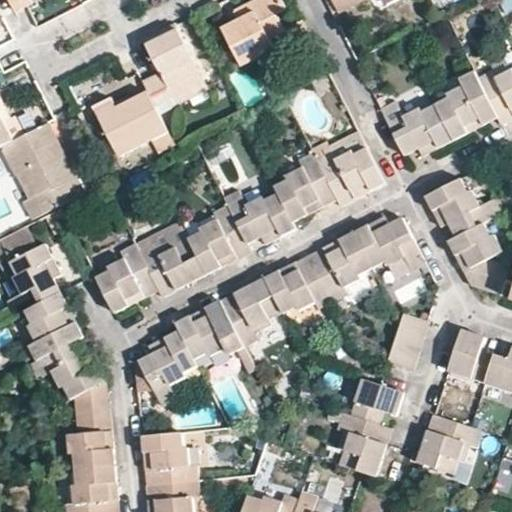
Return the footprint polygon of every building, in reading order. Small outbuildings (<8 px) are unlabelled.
[(10,0),(16,11),(33,2),(31,0),(10,0)] [(243,68),(277,50),(272,40),(287,32),(278,15),(288,10),(282,0),(257,0),(252,3),(257,11),(241,19),(223,29),(235,52),(228,56),(233,67),(241,63),(243,68)] [(333,0),(340,14),(367,0),(333,0)] [(241,19),(257,11),(252,3),(244,7),(236,11),(241,19)] [(315,45),(304,23),(287,32),(299,54),(315,45)] [(206,83),(177,26),(145,41),(158,66),(161,73),(144,82),(149,93),(157,108),(175,99),(206,83)] [(498,118),(502,125),(511,120),(511,70),(497,78),(494,72),(479,79),(498,118)] [(451,100),(437,106),(454,141),(475,130),(498,118),(479,79),(475,72),(462,79),(466,86),(449,95),(451,100)] [(209,90),(206,83),(175,99),(179,106),(209,90)] [(119,105),(147,92),(143,84),(115,97),(119,105)] [(157,108),(149,93),(126,105),(118,109),(100,117),(120,157),(169,131),(157,108)] [(0,149),(5,147),(16,142),(6,123),(0,111),(0,110),(5,108),(0,97),(0,149)] [(399,102),(382,110),(406,156),(420,149),(424,156),(431,153),(454,141),(437,106),(424,113),(421,109),(406,117),(399,102)] [(97,111),(100,117),(118,109),(114,103),(97,111)] [(9,114),(5,108),(0,110),(0,111),(6,123),(12,120),(9,114)] [(12,120),(6,123),(16,142),(26,136),(16,118),(12,120)] [(64,153),(49,124),(26,136),(16,142),(5,147),(7,151),(20,176),(33,200),(25,204),(33,221),(85,194),(64,153)] [(387,184),(369,148),(356,155),(354,151),(337,160),(328,142),(313,150),(316,154),(338,201),(342,207),(360,198),(387,184)] [(0,155),(12,179),(20,176),(7,151),(0,153),(0,155)] [(280,194),(295,223),(320,211),(338,201),(316,154),(302,161),(306,168),(289,177),(290,181),(277,188),(280,194)] [(469,192),(463,180),(428,197),(443,227),(449,223),(454,231),(458,238),(485,224),(504,215),(495,200),(481,206),(473,190),(469,192)] [(264,238),(268,245),(289,235),(298,230),(295,223),(280,194),(266,201),(265,198),(248,205),(241,192),(227,199),(230,207),(250,246),(264,238)] [(205,234),(191,241),(208,275),(234,262),(253,253),(250,246),(230,207),(217,214),(220,220),(202,230),(205,234)] [(414,272),(427,265),(404,217),(390,224),(386,217),(373,224),(356,234),(374,269),(388,262),(390,265),(406,257),(414,272)] [(503,296),(511,268),(491,260),(504,253),(495,235),(492,237),(485,224),(458,238),(451,242),(464,268),(473,285),(503,296)] [(7,256),(36,246),(30,229),(1,239),(7,256)] [(361,276),(374,269),(356,234),(332,246),(311,256),(335,302),(349,295),(346,288),(362,279),(361,276)] [(153,238),(138,246),(160,292),(164,298),(187,286),(208,275),(191,241),(162,255),(153,238)] [(10,302),(17,316),(28,311),(63,293),(56,280),(63,276),(57,263),(48,245),(13,263),(18,275),(14,277),(23,296),(10,302)] [(160,292),(138,246),(123,253),(126,259),(110,268),(112,272),(98,279),(116,314),(139,302),(160,292)] [(319,310),(335,302),(311,256),(287,269),(267,279),(285,314),(299,307),(301,310),(316,303),(319,310)] [(285,314),(267,279),(243,291),(223,302),(247,347),(261,340),(258,333),(272,325),(270,321),(285,314)] [(72,311),(63,293),(28,311),(35,324),(30,327),(39,343),(32,347),(39,362),(78,342),(86,339),(72,311)] [(247,347),(223,302),(197,315),(178,325),(181,331),(196,360),(210,352),(212,356),(228,348),(231,355),(247,347)] [(432,322),(429,321),(407,314),(401,330),(427,339),(432,322)] [(421,355),(427,339),(401,330),(395,346),(421,355)] [(450,372),(487,384),(497,356),(490,354),(483,351),(487,338),(463,330),(462,335),(450,372)] [(196,360),(181,331),(155,345),(150,347),(154,354),(140,361),(165,409),(179,402),(171,386),(188,377),(186,373),(199,367),(196,360)] [(76,399),(109,382),(96,358),(93,352),(85,356),(78,342),(39,362),(33,365),(40,380),(55,374),(62,388),(66,387),(73,400),(76,399)] [(395,346),(390,361),(416,369),(421,355),(395,346)] [(511,392),(511,353),(509,360),(505,359),(497,356),(487,384),(511,392)] [(364,379),(351,416),(381,425),(383,417),(385,412),(399,416),(406,394),(382,385),(364,379)] [(113,427),(109,382),(76,399),(79,434),(69,435),(71,454),(76,454),(77,471),(117,466),(113,427)] [(342,465),(363,473),(379,477),(389,446),(394,430),(381,425),(351,416),(345,413),(339,430),(346,432),(340,449),(346,451),(342,465)] [(473,427),(435,415),(428,438),(422,457),(420,464),(454,475),(456,474),(460,461),(466,463),(472,446),(478,448),(484,431),(473,427)] [(183,433),(144,437),(147,465),(149,486),(199,482),(197,466),(190,467),(188,449),(184,449),(183,433)] [(121,511),(119,489),(117,466),(77,471),(79,485),(74,486),(75,504),(69,504),(69,511),(121,511)] [(199,482),(149,486),(151,511),(194,511),(193,498),(201,497),(199,482)] [(314,511),(319,499),(304,493),(301,501),(297,511),(314,511)] [(250,496),(244,511),(297,511),(301,501),(286,496),(283,504),(266,498),(264,501),(250,496)]
